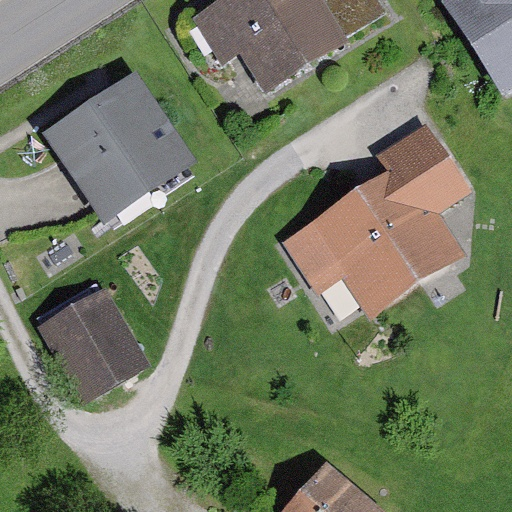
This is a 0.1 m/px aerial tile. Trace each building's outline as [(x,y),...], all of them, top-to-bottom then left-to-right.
[(243,0),(198,27),(227,75),(253,59),(279,103),(363,53),(354,37),(389,16),(379,0),(243,0)] [(511,0),(461,0),(439,14),(498,111),(511,102),(511,0)] [(144,89),(46,147),(103,241),(200,182),(144,89)] [(386,192),(281,252),(310,301),(341,283),(370,334),(471,276),(443,227),(476,207),(431,130),(371,165),(386,192)] [(107,294),(40,333),(87,413),(154,374),(107,294)] [(372,511),(322,469),(285,511),(372,511)]
